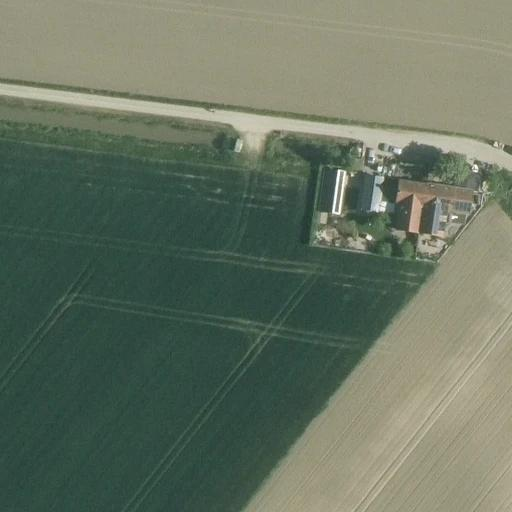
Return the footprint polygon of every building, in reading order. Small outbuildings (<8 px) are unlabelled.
[(323,169),(317,213),(339,216),(345,172),(323,169)] [(377,212),(379,202),(395,204),(393,213),(398,214),(396,230),(418,232),(419,228),(420,217),(421,207),(422,207),(425,185),(397,181),(396,189),(381,187),(382,178),(365,176),(360,210),(377,212)] [(419,228),(418,232),(441,235),(444,210),(468,213),(471,191),(425,185),(422,207),(421,207),(420,217),(419,228)] [(315,245),(315,246),(332,248),(333,236),(334,232),(328,231),(328,225),(318,223),(317,229),(315,245)] [(333,236),(332,248),(340,249),(353,250),(355,238),(333,236)]
